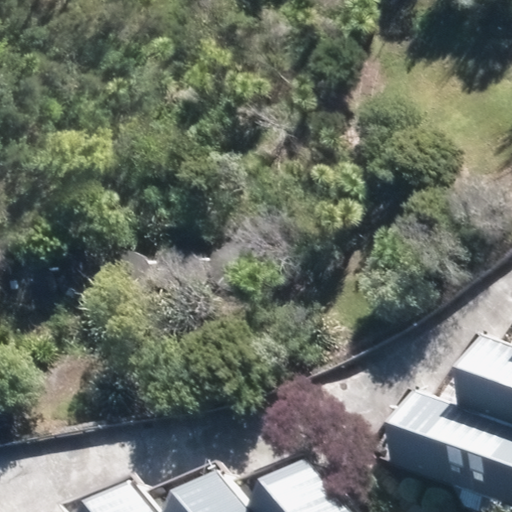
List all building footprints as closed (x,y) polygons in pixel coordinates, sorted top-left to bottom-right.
[(511,350),(491,405),(511,413),(511,350)] [(511,417),(452,394),(425,464),(511,498),(511,417)] [(384,511),(345,458),(284,503),(291,511),(384,511)] [(286,511),(259,474),(206,511),(286,511)] [(187,511),(171,489),(138,511),(187,511)]
